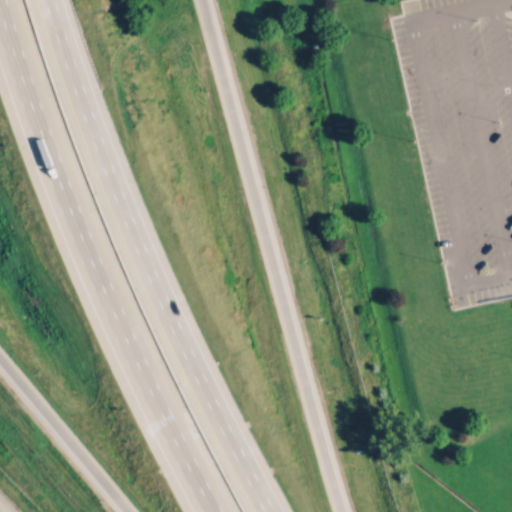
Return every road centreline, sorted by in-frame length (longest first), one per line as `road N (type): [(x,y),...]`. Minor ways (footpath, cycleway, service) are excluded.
road 1 (motorway): [(265,511),(139,258),(44,0)]
road 2 (motorway): [(5,0),(78,206),(222,511)]
road 3 (motorway): [(342,511),(201,0)]
road 4 (motorway): [(0,360),(126,511)]
